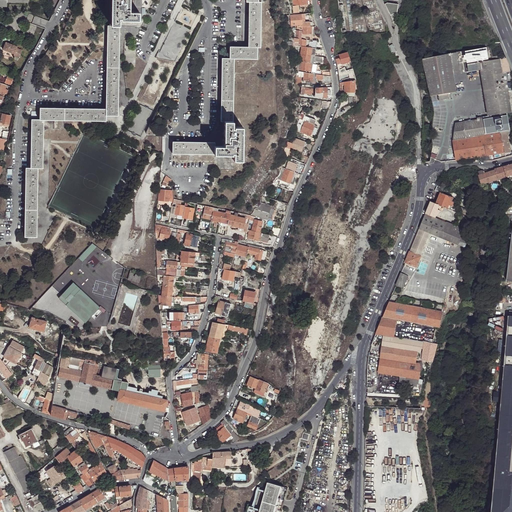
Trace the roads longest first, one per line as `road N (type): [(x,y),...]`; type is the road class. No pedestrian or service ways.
road 1 (residential): [(184,444),(229,402),(254,343),(292,203),(333,104),(335,79),(313,0)]
road 2 (residential): [(0,243),(10,240),(16,126),(31,65),(67,0)]
road 3 (residential): [(218,236),(195,347),(169,378),(175,451)]
road 4 (residential): [(361,357),(286,431),(189,456)]
road 5 (residential): [(209,23),(207,126),(182,126),(191,51)]
road 6 (unclassified): [(424,171),(416,219),(361,357)]
road 7 (residential): [(0,382),(38,413),(148,454)]
road 8 (unclassified): [(361,357),(356,511)]
